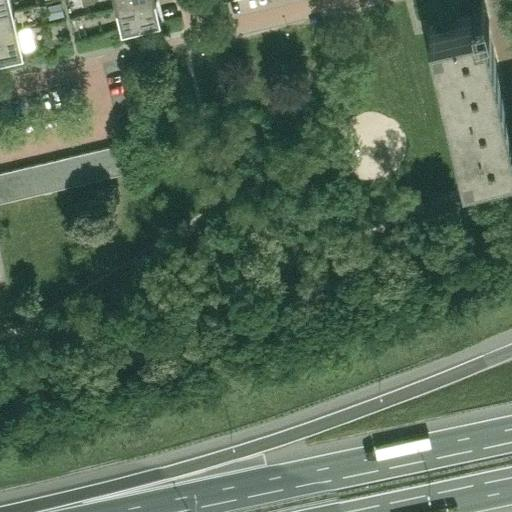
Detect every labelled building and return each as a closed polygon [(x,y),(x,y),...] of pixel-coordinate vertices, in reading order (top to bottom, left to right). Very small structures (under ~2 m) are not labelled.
[(13,8),(11,0),(0,0),(0,11),(15,8),(15,7),(13,8)] [(155,0),(139,0),(115,6),(115,7),(116,6),(121,26),(120,26),(120,28),(161,18),(161,16),(160,17),(155,0)] [(61,2),(46,5),(49,17),(64,14),(61,2)] [(18,29),(14,9),(15,9),(15,8),(0,11),(0,33),(20,29),(19,28),(18,29)] [(511,156),(487,49),(478,14),(484,13),(483,11),(473,13),(429,24),(429,25),(435,24),(468,165),(462,166),(463,168),(511,156)] [(23,49),(19,30),(20,30),(20,29),(0,33),(0,56),(25,51),(24,49),(23,49)] [(128,168),(122,142),(121,143),(110,145),(118,173),(129,171),(128,168)] [(118,173),(110,145),(99,148),(106,176),(118,173)] [(106,176),(99,148),(88,150),(95,179),(106,176)] [(95,179),(88,150),(77,153),(84,181),(95,179)] [(84,181),(77,153),(66,156),(73,184),(84,181)] [(73,184),(66,156),(55,158),(62,187),(73,184)] [(62,187),(55,158),(43,161),(50,189),(62,187)] [(50,189),(43,161),(32,163),(39,192),(50,189)] [(39,192),(32,163),(21,166),(28,195),(39,192)] [(28,195),(21,166),(10,169),(17,197),(28,195)] [(17,197),(10,169),(0,171),(0,175),(6,200),(17,197)] [(0,290),(0,303),(15,299),(12,288),(0,290)]
